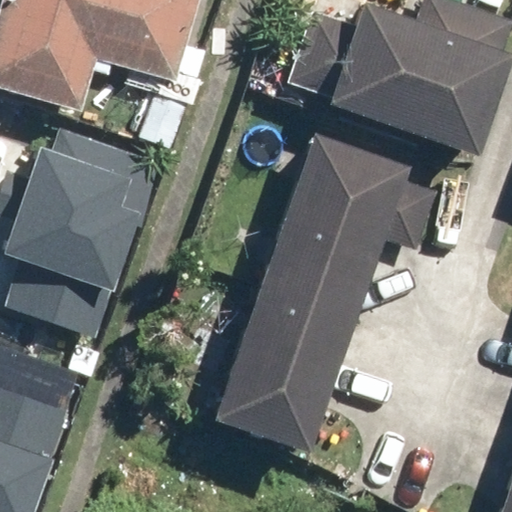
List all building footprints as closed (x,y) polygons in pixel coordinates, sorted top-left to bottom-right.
[(197,0),(0,0),(0,89),(77,113),(95,56),(172,81),(197,0)] [(282,91),(470,150),(511,18),(454,0),(419,0),(414,16),(364,0),(357,0),(351,24),(308,10),(282,91)] [(181,100),(123,84),(113,121),(170,138),(181,100)] [(0,243),(19,250),(1,302),(96,335),(158,158),(61,125),(54,145),(33,138),(0,233),(0,243)] [(403,167),(311,134),(213,406),(306,439),(403,167)] [(0,511),(26,511),(61,402),(0,383),(0,511)] [(511,511),(511,443),(490,511),(511,511)]
